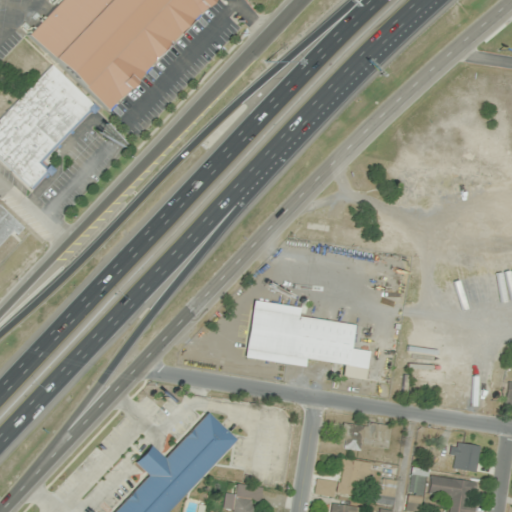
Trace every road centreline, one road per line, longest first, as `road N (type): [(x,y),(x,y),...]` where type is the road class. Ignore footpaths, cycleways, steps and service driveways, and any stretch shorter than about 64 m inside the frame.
road 1 (secondary): [(6,511),(285,212),(511,7)]
road 2 (motorway): [(376,0),(0,383)]
road 3 (motorway): [(353,0),(71,272),(0,329)]
road 4 (motorway): [(4,511),(282,153)]
road 5 (secondary): [(304,0),(0,315)]
road 6 (motorway): [(0,446),(282,153)]
road 7 (residential): [(511,430),(139,370)]
road 8 (motorway): [(282,153),(436,0)]
